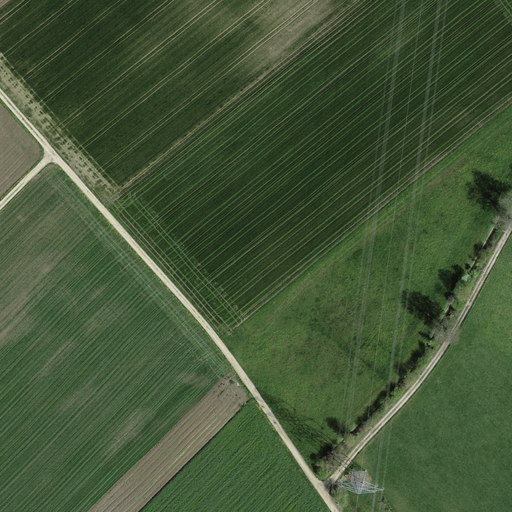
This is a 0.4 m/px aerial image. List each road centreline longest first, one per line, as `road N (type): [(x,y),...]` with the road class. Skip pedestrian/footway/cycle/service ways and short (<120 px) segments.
road 1 (track): [(0,86),(184,289),(335,511)]
road 2 (track): [(511,225),(444,348),(322,493)]
